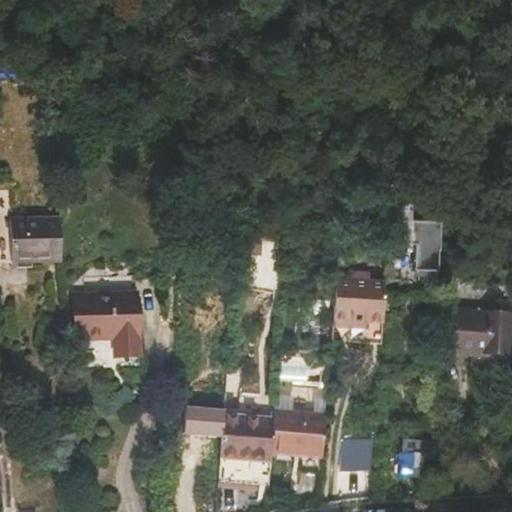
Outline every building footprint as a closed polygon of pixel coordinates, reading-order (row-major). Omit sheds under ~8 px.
[(11,211),(11,255),(60,255),(59,211),(11,211)] [(390,215),(389,238),(419,239),(419,245),(437,245),(439,218),(390,215)] [(354,231),(353,237),(339,237),(337,273),(338,273),(338,276),(363,275),(360,231),(354,231)] [(386,270),(387,253),(367,251),(366,268),(386,270)] [(228,279),(216,278),(217,271),(189,271),(187,302),(229,304),(230,286),(227,286),(228,279)] [(138,297),(75,297),(75,341),(116,341),(116,355),(139,355),(138,297)] [(452,355),(474,356),(474,354),(508,356),(510,316),(455,312),(445,311),(442,354),(452,355)] [(474,354),(474,356),(472,372),(507,374),(508,356),(474,354)] [(275,418),(326,421),(329,388),(278,384),(275,418)] [(227,416),(223,486),(271,489),(273,456),(275,420),(227,416)] [(275,420),(273,456),(306,458),(323,459),(326,421),(275,418),(275,420)] [(371,440),(339,439),(338,471),(371,472),(371,440)] [(422,476),(424,446),(405,445),(403,475),(422,476)] [(323,459),(306,458),(305,478),(322,479),(323,459)]
